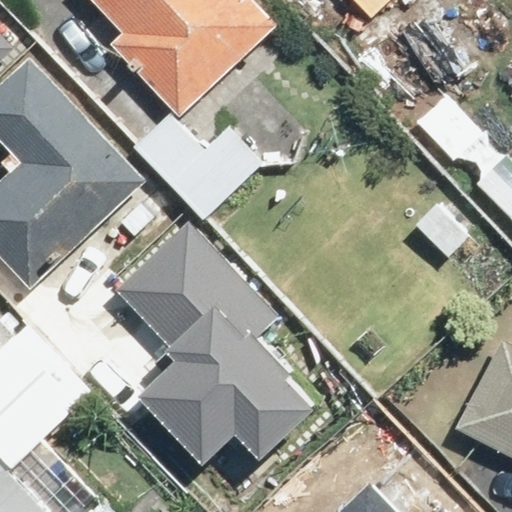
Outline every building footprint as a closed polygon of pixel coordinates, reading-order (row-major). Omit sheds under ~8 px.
[(77,0),(175,110),(276,21),(256,0),(77,0)] [(0,63),(18,47),(0,26),(0,63)] [(149,181),(35,52),(0,82),(0,136),(23,162),(0,182),(0,253),(29,286),(149,181)] [(511,161),(448,95),(422,120),(511,213),(511,161)] [(176,117),(139,150),(204,223),(268,166),(235,129),(208,152),(176,117)] [(449,197),(418,221),(452,263),(482,239),(449,197)] [(179,359),(139,396),(203,465),(237,433),(264,463),(321,411),(255,340),(279,318),(188,219),(113,288),(179,359)] [(0,343),(16,328),(0,311),(0,343)] [(511,338),(508,336),(460,424),(511,452),(511,338)] [(56,511),(0,451),(0,511),(56,511)] [(390,511),(367,488),(342,511),(450,511),(446,507),(440,511),(390,511)]
